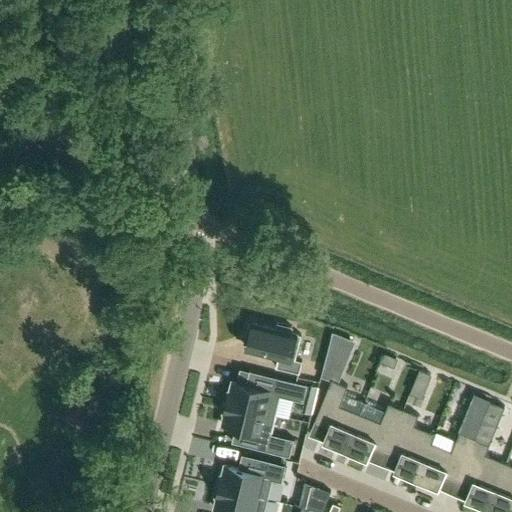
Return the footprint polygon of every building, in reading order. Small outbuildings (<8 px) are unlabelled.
[(248,323),(244,341),(247,342),(246,346),(279,353),(276,365),(299,371),(302,359),(295,357),(301,333),(291,330),(293,325),(277,321),(276,326),(252,321),(251,324),(248,323)] [(324,366),(340,372),(346,356),(328,349),(324,366)] [(382,360),(393,364),(396,357),(385,353),(382,360)] [(232,379),(227,401),(276,413),(280,394),(294,397),(304,400),(308,382),(250,368),(246,383),(236,381),(232,379)] [(426,384),(431,373),(420,369),(415,380),(426,384)] [(331,379),(315,419),(330,424),(324,439),(346,448),(365,400),(344,392),(348,384),(337,380),(332,378),(331,379)] [(314,403),(318,385),(312,384),(307,401),(314,403)] [(490,399),(475,393),(465,418),(480,424),(482,418),(490,399)] [(480,424),(475,436),(490,442),(497,424),(505,406),(500,404),(499,407),(494,405),(495,402),(490,399),(482,418),(480,424)] [(365,400),(346,448),(368,457),(374,442),(387,448),(404,407),(389,401),(386,409),(365,400)] [(227,401),(222,422),(236,426),(232,440),(290,455),(294,437),(271,432),(276,413),(227,401)] [(404,407),(387,448),(401,453),(395,468),(417,477),(435,432),(415,423),(419,413),(404,407)] [(435,432),(417,477),(439,486),(445,472),(458,477),(475,436),(460,430),(456,439),(436,431),(436,432),(435,432)] [(475,436),(458,477),(472,483),(465,498),(488,507),(506,461),(486,453),(490,442),(475,436)] [(225,463),(219,485),(268,497),(273,478),(282,480),(286,463),(242,452),(239,467),(225,463)] [(511,463),(506,461),(488,507),(500,511),(510,511),(511,509),(511,463)] [(323,510),(331,491),(305,480),(299,504),(323,510)] [(219,485),(214,506),(228,510),(227,511),(264,511),(268,497),(219,485)] [(328,511),(337,511),(341,506),(333,502),(328,511)]
